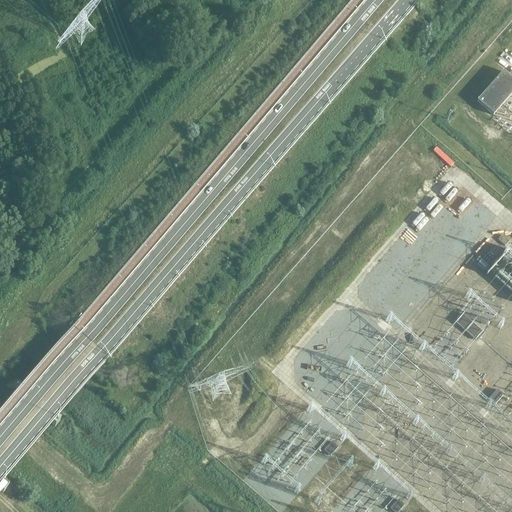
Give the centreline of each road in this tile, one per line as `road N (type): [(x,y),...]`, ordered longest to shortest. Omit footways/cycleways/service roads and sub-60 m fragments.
road 1 (secondary): [(0,468),(406,0)]
road 2 (secondary): [(375,0),(0,439)]
